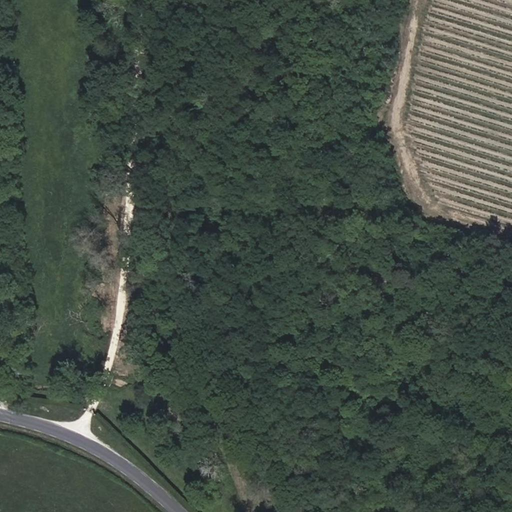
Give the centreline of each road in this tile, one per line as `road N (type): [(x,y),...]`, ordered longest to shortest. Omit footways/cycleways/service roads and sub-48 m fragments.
road 1 (track): [(155,0),(121,343),(83,440)]
road 2 (tertiary): [(0,414),(83,440),(171,511)]
